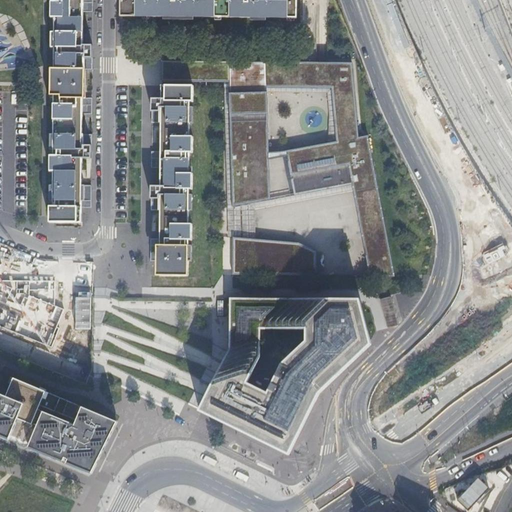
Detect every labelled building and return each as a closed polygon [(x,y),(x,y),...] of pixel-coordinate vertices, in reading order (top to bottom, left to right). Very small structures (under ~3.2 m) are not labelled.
[(82,0),(54,0),(53,222),(81,222),(81,207),(81,200),(81,156),(81,149),(82,105),(82,98),(82,54),(82,47),(82,2),(82,0)] [(121,0),(121,16),(297,18),(297,0),(121,0)] [(270,199),(269,159),(287,156),(291,175),(348,164),(352,184),(369,276),(395,276),(368,135),(358,137),(352,62),(161,61),(161,82),(229,82),(229,93),(229,113),(232,207),(269,200),(269,199),(270,199)] [(161,276),(188,276),(189,86),(162,86),(162,101),(162,108),(162,152),(162,159),(161,188),(161,195),(161,239),(161,246),(161,276)] [(295,194),(352,184),(348,164),(291,175),(295,194)] [(232,275),(316,276),(316,251),(298,243),(233,237),(232,275)] [(389,297),(381,299),(380,299),(380,300),(380,301),(387,327),(387,328),(388,328),(397,326),(397,325),(397,324),(391,298),(391,297),(390,297),(389,297)] [(288,453),(318,392),(369,344),(358,299),(230,298),(230,349),(200,409),(271,444),(288,453)] [(0,429),(95,471),(99,460),(116,421),(15,378),(7,396),(0,393),(0,429)] [(477,478),(457,500),(468,510),(488,488),(477,478)]
